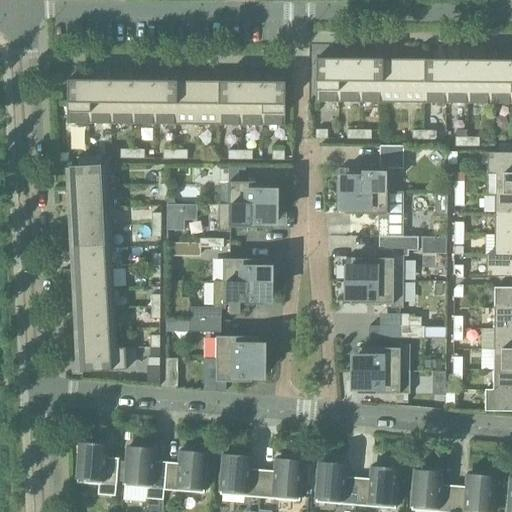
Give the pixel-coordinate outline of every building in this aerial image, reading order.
[(338,103),(338,59),(316,59),(315,103),(338,103)] [(338,103),(360,103),(360,59),(338,59),(338,103)] [(382,59),(360,59),(360,103),(381,103),(382,59)] [(381,103),(424,104),(425,60),(382,59),(381,103)] [(446,60),(425,60),(424,104),(446,104),(446,60)] [(446,104),(468,104),(468,60),(446,60),(446,104)] [(490,61),(468,60),(468,104),(489,105),(490,61)] [(489,105),(511,105),(511,61),(490,61),(489,105)] [(89,125),(90,81),(67,80),(67,124),(89,125)] [(89,125),(111,125),(111,81),(90,81),(89,125)] [(133,81),(111,81),(111,125),(132,125),(133,81)] [(132,125),(154,125),(154,81),(133,81),(132,125)] [(176,82),(154,81),(154,125),(176,126),(176,82)] [(176,126),(219,126),(219,82),(176,82),(176,126)] [(241,82),(219,82),(219,126),(240,126),(241,82)] [(240,126),(262,127),(262,83),(241,82),(240,126)] [(285,83),(262,83),(262,127),(284,127),(285,83)] [(327,139),(327,130),(315,130),(315,139),(327,139)] [(347,139),(359,139),(359,130),(347,130),(347,139)] [(371,139),(371,130),(359,130),(359,139),(371,139)] [(412,140),(424,140),(424,131),(412,131),(412,140)] [(436,140),(436,131),(424,131),(424,140),(436,140)] [(455,147),(467,147),(467,138),(455,137),(455,147)] [(479,147),(479,138),(467,138),(467,147),(479,147)] [(498,144),(498,153),(510,153),(510,144),(498,144)] [(339,191),(345,192),(387,192),(387,169),(403,169),(404,146),(380,146),(379,169),(339,169),(339,191)] [(120,159),(133,159),(133,150),(120,150),(120,159)] [(144,159),(144,150),(133,150),(133,159),(144,159)] [(163,159),(176,159),(176,150),(163,150),(163,159)] [(187,159),(187,150),(176,150),(176,159),(187,159)] [(228,160),(240,160),(240,151),(228,151),(228,160)] [(252,160),(252,151),(240,151),(240,160),(252,160)] [(284,160),(284,151),(272,151),(272,160),(284,160)] [(457,165),(457,152),(448,152),(448,164),(457,165)] [(501,174),(510,174),(511,174),(511,153),(510,153),(498,153),(487,153),(487,175),(495,175),(495,174),(501,174)] [(89,157),(77,158),(77,167),(89,166),(89,157)] [(101,157),(89,157),(89,166),(102,166),(101,157)] [(69,167),(70,188),(108,186),(107,165),(102,166),(89,166),(77,167),(69,167)] [(228,182),(228,174),(229,170),(219,170),(219,182),(228,182)] [(167,183),(167,172),(158,172),(158,184),(167,183)] [(228,174),(228,182),(238,182),(238,174),(228,174)] [(511,194),(511,174),(510,174),(501,174),(495,174),(495,175),(487,175),(487,194),(495,194),(501,194),(511,194)] [(228,182),(228,205),(271,206),(271,183),(238,182),(228,182)] [(464,194),(464,182),(455,182),(455,194),(464,194)] [(167,197),(167,183),(158,184),(158,196),(167,197)] [(109,207),(108,186),(70,188),(71,209),(109,207)] [(393,225),(402,225),(403,225),(404,192),(387,192),(345,192),(345,215),(379,215),(379,237),(393,237),(393,225)] [(435,212),(447,213),(447,193),(435,192),(435,212)] [(464,206),(464,194),(455,194),(455,206),(464,206)] [(511,194),(501,194),(495,194),(494,215),(511,214),(511,194)] [(167,197),(167,205),(176,205),(171,197),(167,197)] [(271,206),(228,205),(218,205),(218,232),(230,232),(230,228),(270,228),(271,206)] [(111,227),(109,207),(71,209),(72,229),(111,227)] [(161,225),(161,213),(152,213),(152,225),(161,225)] [(494,235),(500,235),(511,235),(511,214),(494,215),(494,235)] [(463,235),(463,223),(454,223),(454,235),(463,235)] [(161,237),(161,225),(152,225),(152,237),(161,237)] [(393,225),(393,237),(402,237),(402,225),(393,225)] [(112,248),(111,227),(72,229),(73,250),(112,248)] [(463,255),(463,235),(454,235),(454,255),(463,255)] [(494,235),(494,255),(494,256),(498,256),(500,256),(511,255),(511,235),(500,235),(494,235)] [(418,249),(418,237),(402,237),(393,237),(393,249),(418,249)] [(199,248),(211,248),(211,239),(199,239),(199,248)] [(224,239),(211,239),(211,248),(223,248),(224,239)] [(171,243),(171,256),(183,256),(183,243),(171,243)] [(113,268),(112,248),(73,250),(74,270),(113,268)] [(160,265),(161,254),(151,254),(151,266),(160,265)] [(351,281),(403,282),(404,255),(391,255),(391,259),(351,258),(351,281)] [(498,256),(494,256),(494,255),(486,255),(486,277),(511,276),(511,255),(500,256),(498,256)] [(223,282),(265,283),(265,260),(223,259),(223,282)] [(160,278),(160,265),(151,266),(151,278),(160,278)] [(463,278),(463,266),(454,266),(454,274),(458,278),(463,278)] [(114,288),(113,268),(74,270),(76,290),(114,288)] [(403,309),(403,282),(351,281),(351,304),(391,305),(391,308),(403,309)] [(166,282),(166,298),(181,298),(181,282),(166,282)] [(223,282),(213,282),(213,308),(189,307),(189,321),(192,321),(204,321),(216,321),(218,321),(221,321),(221,309),(225,309),(225,305),(230,305),(230,313),(239,313),(249,313),(249,305),(265,306),(265,283),(223,282)] [(462,298),(463,286),(458,286),(454,290),(454,297),(462,298)] [(511,308),(511,287),(494,288),(494,309),(511,308)] [(76,290),(77,311),(115,309),(114,288),(76,290)] [(160,306),(160,295),(151,295),(151,307),(160,306)] [(160,319),(160,306),(151,307),(151,319),(160,319)] [(511,329),(511,308),(494,309),(493,329),(511,329)] [(116,329),(115,309),(77,311),(78,331),(116,329)] [(400,314),(399,327),(408,327),(409,314),(400,314)] [(462,329),(462,317),(453,317),(453,329),(462,329)] [(221,332),(221,321),(218,321),(216,321),(204,321),(192,321),(189,321),(189,332),(221,332)] [(424,339),(424,327),(408,327),(399,327),(399,339),(424,339)] [(117,348),(116,329),(78,331),(79,351),(117,349),(117,348)] [(462,341),(462,329),(453,329),(453,341),(462,341)] [(511,329),(493,329),(493,350),(511,349),(511,329)] [(160,348),(160,336),(151,336),(151,348),(160,348)] [(258,360),(258,337),(216,336),(216,359),(241,360),(258,360)] [(358,371),(398,371),(400,371),(400,372),(410,372),(410,345),(398,344),(398,348),(358,348),(358,371)] [(117,348),(117,349),(79,351),(80,373),(126,370),(125,348),(117,348)] [(511,370),(511,349),(493,350),(493,370),(499,370),(511,370)] [(159,367),(160,358),(147,358),(147,367),(159,367)] [(462,370),(462,358),(453,358),(453,370),(462,370)] [(178,359),(166,359),(165,387),(177,387),(178,359)] [(258,360),(241,360),(216,359),(215,382),(258,383),(258,360)] [(462,382),(462,370),(453,370),(453,382),(462,382)] [(493,370),(493,390),(499,390),(511,390),(511,370),(499,370),(493,370)] [(410,372),(400,372),(400,371),(398,371),(358,371),(357,394),(409,394),(410,372)] [(511,390),(499,390),(493,390),(485,390),(485,411),(511,411),(511,390)] [(408,394),(396,394),(396,403),(408,404),(408,394)] [(454,406),(454,394),(445,394),(445,406),(454,406)] [(76,483),(98,485),(98,495),(115,496),(116,486),(118,459),(106,457),(107,446),(80,443),(76,483)] [(163,500),(164,490),(166,462),(154,461),(155,450),(128,447),(124,487),(146,489),(145,499),(163,500)] [(164,490),(204,494),(207,454),(180,452),(179,464),(166,462),(164,490)] [(220,495),(260,498),(262,470),(249,469),(250,457),(223,455),(220,495)] [(275,471),(262,470),(260,498),(299,501),(303,462),(276,459),(275,471)] [(316,503),(355,506),(358,478),(345,477),(346,465),(319,463),(316,503)] [(395,509),(398,469),(371,467),(370,479),(358,478),(355,506),(395,509)] [(411,511),(428,511),(451,511),(453,486),(441,485),(442,473),(414,471),(411,511)] [(466,487),(453,486),(451,511),(491,511),(494,477),(467,475),(466,487)]
